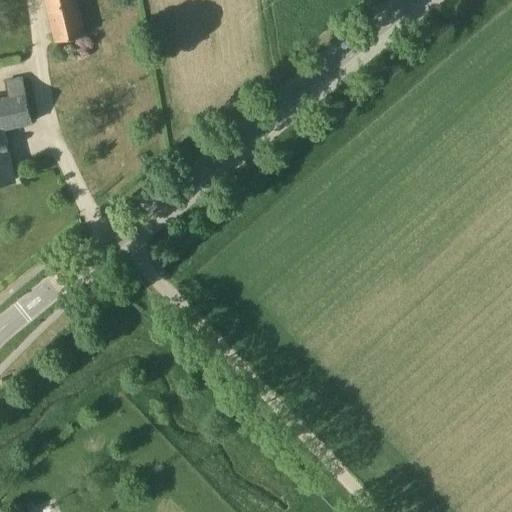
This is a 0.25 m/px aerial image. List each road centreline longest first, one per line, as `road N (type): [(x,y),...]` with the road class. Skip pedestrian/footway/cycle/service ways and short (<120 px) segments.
road 1 (unclassified): [(373,511),(116,233)]
road 2 (tertiary): [(410,0),(116,233)]
road 3 (tertiary): [(116,233),(0,329)]
